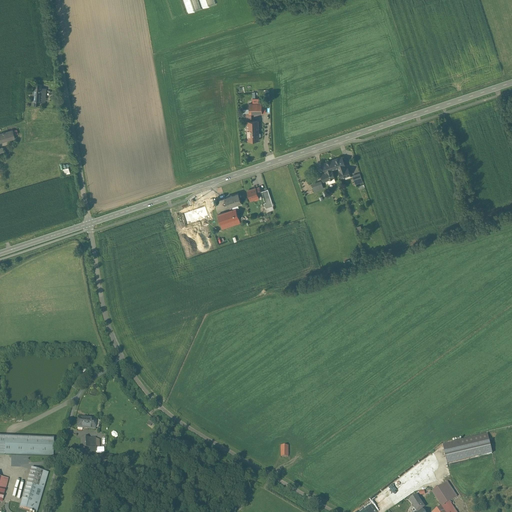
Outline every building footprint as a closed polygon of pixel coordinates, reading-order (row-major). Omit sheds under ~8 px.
[(183,0),(188,13),(200,9),(197,0),(183,0)] [(213,0),(199,0),(202,8),(215,4),(213,0)] [(40,84),(33,84),(32,95),(32,104),(39,104),(39,101),(45,101),(45,95),(45,88),(40,88),(40,84)] [(261,103),(249,103),(249,109),(249,113),(251,113),(261,113),(261,103)] [(251,121),(247,121),(247,140),(258,140),(258,136),(260,136),(261,136),(261,133),(260,133),(258,133),(258,121),(251,121)] [(12,130),(0,133),(0,141),(14,137),(12,130)] [(451,141),(444,143),(446,150),(453,148),(451,141)] [(342,157),(332,160),(335,169),(338,167),(339,171),(341,177),(350,174),(347,168),(345,169),(344,165),(345,165),(342,157)] [(332,160),(322,163),(325,171),(322,173),(324,181),(334,177),(331,170),(335,169),(332,160)] [(359,173),(352,175),(355,184),(362,181),(359,173)] [(321,182),(312,185),(315,192),(323,189),(321,182)] [(337,186),(330,189),(333,195),(339,193),(337,186)] [(255,188),(247,191),(250,200),(254,199),(253,197),(258,196),(257,193),(260,192),(259,187),(255,188)] [(267,189),(262,191),(265,200),(270,198),(267,189)] [(238,193),(225,198),(227,207),(237,203),(241,202),(238,193)] [(270,198),(265,200),(265,202),(263,203),(265,208),(273,206),(270,198)] [(235,209),(217,215),(220,224),(231,221),(232,225),(240,222),(235,209)] [(96,419),(79,417),(78,427),(95,429),(96,419)] [(12,436),(0,435),(0,454),(52,457),(53,438),(12,436)] [(487,435),(443,446),(447,464),(492,453),(487,435)] [(43,471),(31,468),(27,483),(38,486),(43,471)] [(38,486),(27,483),(20,507),(36,511),(47,472),(43,471),(38,486)] [(447,482),(432,491),(442,506),(449,501),(456,496),(447,482)] [(416,495),(409,500),(414,508),(417,511),(422,508),(424,507),(416,495)] [(455,511),(449,501),(442,506),(445,511),(455,511)]
